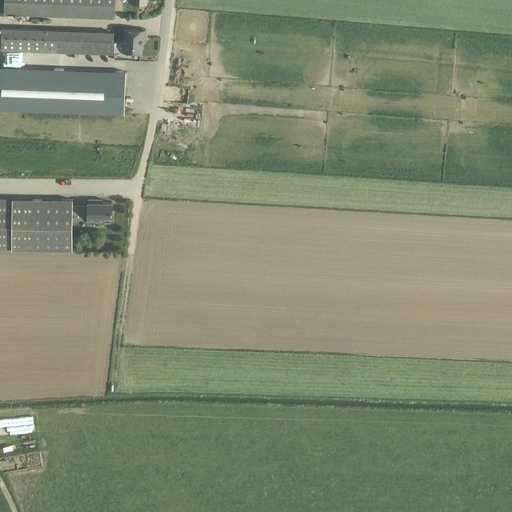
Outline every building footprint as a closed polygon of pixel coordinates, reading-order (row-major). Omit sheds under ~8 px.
[(115,0),(4,0),(4,15),(114,19),(115,0)] [(113,55),(113,32),(56,29),(1,27),(1,51),(55,53),(113,55)] [(145,42),(145,30),(125,30),(125,43),(122,43),(122,51),(142,52),(142,42),(145,42)] [(0,110),(124,115),(126,72),(0,67),(0,110)] [(168,118),(181,118),(181,107),(169,106),(168,118)] [(0,249),(72,250),(73,220),(88,220),(104,221),(104,217),(112,217),(112,202),(102,202),(102,200),(88,200),(88,202),(88,205),(73,205),(73,199),(32,199),(0,198),(0,249)] [(35,431),(34,417),(0,419),(0,426),(31,425),(31,431),(35,431)]
